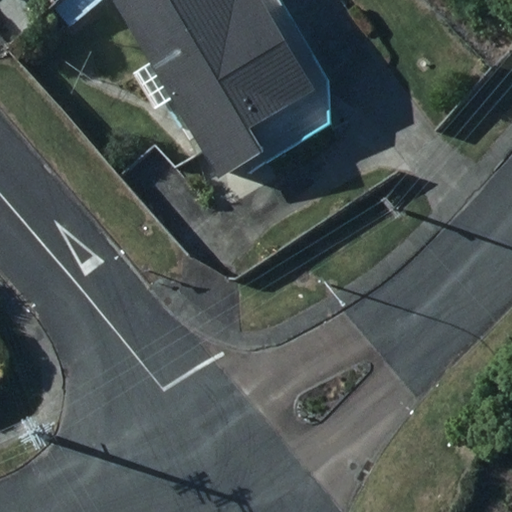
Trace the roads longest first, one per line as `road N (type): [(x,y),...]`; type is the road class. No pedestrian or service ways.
road 1 (residential): [(206,464),(337,387),(511,231)]
road 2 (residential): [(206,464),(156,387),(0,203)]
